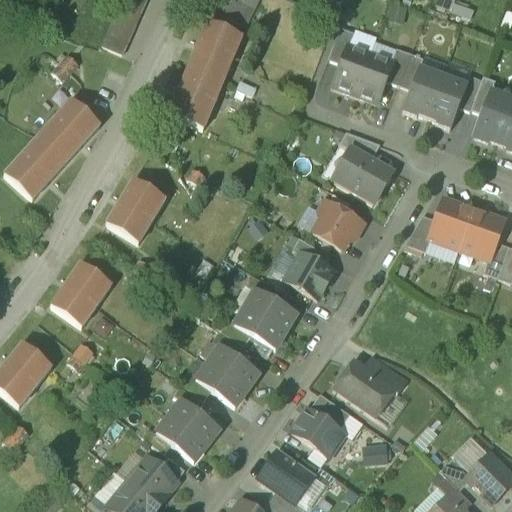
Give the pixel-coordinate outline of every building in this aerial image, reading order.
[(122,0),(101,49),(120,57),(145,0),(122,0)] [(259,0),(233,0),(223,19),(244,30),(259,0)] [(240,41),(206,26),(168,119),(201,133),(240,41)] [(339,31),(327,63),(340,68),(347,49),(348,50),(353,37),(339,31)] [(340,68),(331,90),(354,99),(369,58),(348,50),(347,49),(340,68)] [(395,53),(390,65),(392,66),(385,85),(398,90),(410,58),(395,53)] [(77,68),(66,58),(50,76),(61,85),(77,68)] [(369,58),(354,99),(376,107),(385,85),(392,66),(390,65),(369,58)] [(422,63),(410,58),(398,90),(409,94),(418,71),(419,71),(422,63)] [(419,71),(418,71),(409,94),(401,115),(415,121),(416,119),(426,122),(442,80),(419,71)] [(465,89),(442,80),(426,122),(435,126),(434,128),(449,134),(458,111),(466,89),(465,89)] [(468,80),(465,89),(466,89),(458,111),(469,116),(481,85),(480,85),(468,80)] [(481,85),(469,116),(470,115),(481,119),(489,96),(490,97),(494,86),(482,81),(480,85),(481,85)] [(511,105),(490,97),(489,96),(481,119),(472,141),(487,147),(488,145),(497,148),(511,108),(511,105)] [(70,105),(3,179),(31,204),(98,130),(70,105)] [(511,108),(497,148),(507,152),(506,154),(511,156),(511,108)] [(379,148),(345,136),(338,147),(352,155),(353,154),(370,164),(379,148)] [(370,164),(353,154),(352,155),(335,185),(373,207),(391,176),(370,164)] [(204,179),(192,172),(185,184),(198,191),(204,179)] [(163,204),(132,184),(105,228),(137,247),(163,204)] [(349,208),(332,197),(326,207),(344,217),(349,208)] [(472,214),(442,203),(435,224),(428,243),(429,243),(458,253),(472,214)] [(326,207),(324,206),(318,216),(320,223),(312,237),(340,254),(346,244),(348,245),(352,243),(355,238),(355,234),(353,233),(357,225),(344,217),(326,207)] [(502,225),(472,214),(458,253),(487,264),(488,264),(495,246),(502,225)] [(435,224),(421,219),(404,249),(424,256),(429,243),(428,243),(435,224)] [(329,260),(298,242),(291,254),(299,258),(300,257),(323,271),(329,260)] [(495,246),(488,264),(487,264),(482,277),(496,282),(508,251),(495,246)] [(511,252),(508,251),(496,282),(510,288),(511,283),(511,252)] [(299,258),(284,285),(316,304),(332,276),(323,271),(300,257),(299,258)] [(138,264),(125,284),(136,292),(150,272),(138,264)] [(109,290),(79,268),(50,310),(80,332),(109,290)] [(275,294),(251,280),(245,290),(253,295),(269,304),(275,294)] [(269,304),(253,295),(243,313),(284,336),(294,319),(269,304)] [(284,336),(243,313),(233,330),(249,339),(274,354),(284,336)] [(233,330),(225,325),(219,336),(243,350),(249,339),(233,330)] [(240,352),(217,336),(210,346),(218,351),(233,362),(240,352)] [(80,348),(66,367),(77,376),(91,357),(80,348)] [(49,372),(21,349),(0,374),(0,397),(17,412),(49,372)] [(233,362),(218,351),(206,368),(245,395),(257,379),(233,362)] [(405,387),(369,362),(361,373),(392,394),(391,396),(396,400),(405,387)] [(245,395),(206,368),(194,385),(209,395),(234,412),(245,395)] [(353,368),(334,394),(374,421),(391,396),(392,394),(361,373),(353,368)] [(194,385),(187,379),(180,389),(202,405),(209,395),(194,385)] [(202,408),(180,390),(173,400),(180,405),(195,417),(202,408)] [(348,418),(319,398),(308,414),(337,435),(348,418)] [(195,417),(180,405),(167,421),(205,451),(218,435),(195,417)] [(306,413),(290,436),(327,461),(343,438),(337,435),(308,414),(306,413)] [(205,451),(167,421),(155,437),(170,449),(193,467),(205,451)] [(17,429),(1,447),(12,456),(27,439),(17,429)] [(155,437),(148,432),(140,441),(162,458),(170,449),(155,437)] [(471,443),(452,461),(469,478),(473,475),(472,474),(475,471),(476,472),(488,460),(471,443)] [(369,466),(393,465),(392,446),(368,447),(369,466)] [(276,456),(257,484),(275,496),(292,508),(293,507),(312,480),(276,456)] [(162,458),(154,468),(175,485),(183,475),(162,458)] [(511,484),(488,460),(476,472),(475,471),(472,474),(473,475),(469,478),(464,483),(467,486),(490,509),(511,487),(511,484)] [(154,468),(146,461),(125,486),(156,511),(157,511),(168,500),(166,498),(176,486),(175,485),(154,468)] [(469,478),(452,461),(438,475),(446,483),(448,485),(458,495),(467,486),(464,483),(469,478)] [(448,485),(446,483),(437,492),(446,501),(456,511),(463,511),(469,507),(458,495),(448,485)] [(156,511),(125,486),(105,511),(106,511),(156,511)] [(292,508),(275,496),(266,508),(271,511),(300,511),(293,507),(292,508)] [(456,511),(446,501),(434,511),(456,511)]
